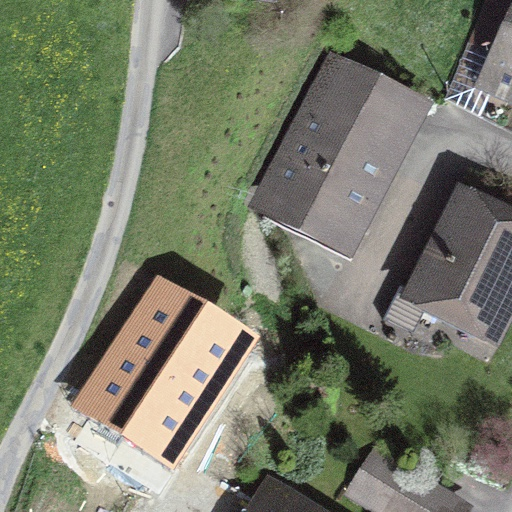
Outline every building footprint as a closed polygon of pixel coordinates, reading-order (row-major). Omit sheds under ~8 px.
[(511,92),(511,0),(487,0),(460,69),(511,92)] [(334,79),(272,199),(347,238),(409,118),(334,79)] [(493,334),(511,299),(511,229),(463,205),(417,295),(493,334)] [(258,335),(157,271),(70,407),(170,471),(258,335)] [(387,511),(461,511),(377,457),(356,491),(387,511)] [(330,511),(268,472),(242,511),(330,511)]
